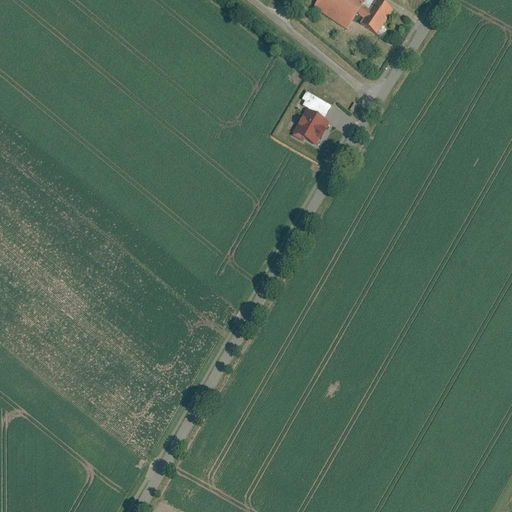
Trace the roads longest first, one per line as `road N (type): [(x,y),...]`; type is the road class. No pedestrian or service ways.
road 1 (unclassified): [(373,100),(139,511)]
road 2 (unclassified): [(373,100),(252,0)]
road 3 (unclassified): [(442,0),(373,100)]
